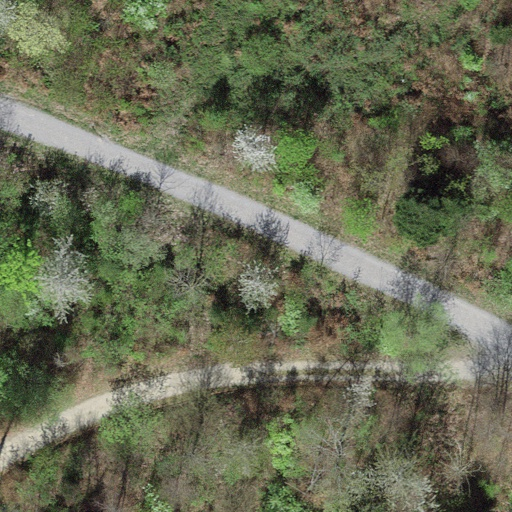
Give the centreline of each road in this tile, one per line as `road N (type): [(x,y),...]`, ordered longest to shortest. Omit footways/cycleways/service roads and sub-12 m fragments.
road 1 (track): [(511,342),(205,194),(0,112)]
road 2 (track): [(511,360),(240,372),(133,391),(0,457)]
